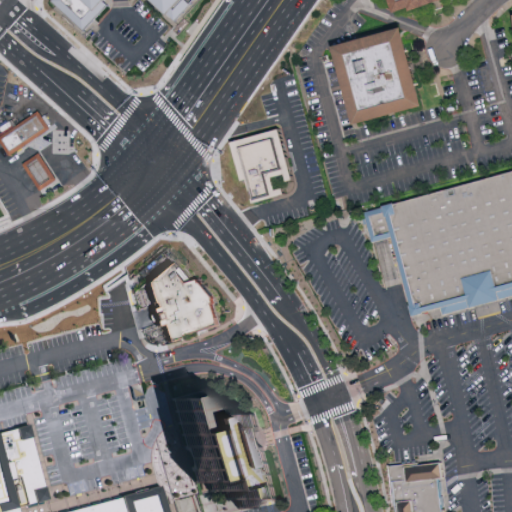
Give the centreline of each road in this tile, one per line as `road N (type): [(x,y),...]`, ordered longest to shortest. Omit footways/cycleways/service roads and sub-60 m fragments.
road 1 (tertiary): [(370,511),(324,365),(237,229)]
road 2 (trunk): [(181,167),(273,37),(282,0)]
road 3 (tertiary): [(163,184),(276,338)]
road 4 (tertiary): [(155,138),(56,51)]
road 5 (trunk): [(64,262),(163,184)]
